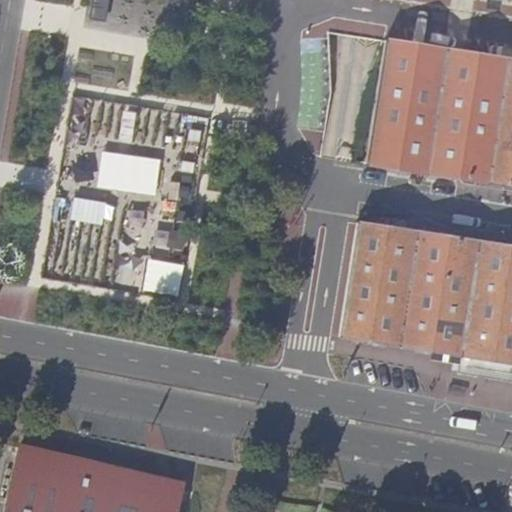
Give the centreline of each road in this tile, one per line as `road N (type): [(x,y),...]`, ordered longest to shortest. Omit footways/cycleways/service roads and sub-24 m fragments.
road 1 (residential): [(0,374),(511,473)]
road 2 (residential): [(511,435),(0,337)]
